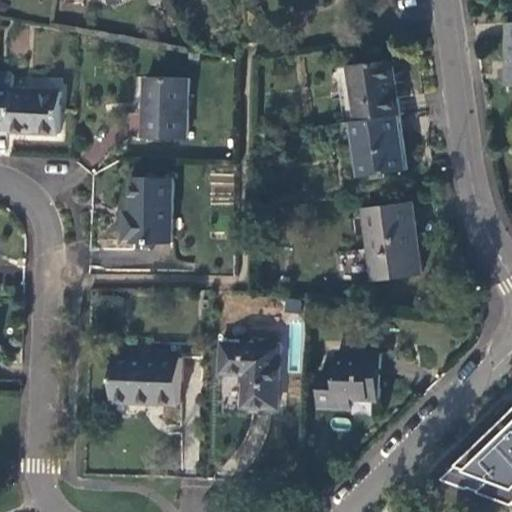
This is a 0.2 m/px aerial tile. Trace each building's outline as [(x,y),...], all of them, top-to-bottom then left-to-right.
[(348,61),(356,115),(398,109),(391,55),(348,61)] [(189,135),(190,74),(146,73),(146,134),(189,135)] [(13,81),(0,81),(0,126),(11,127),(11,129),(61,130),(62,89),(13,88),(13,81)] [(406,164),(398,109),(356,115),(349,116),(356,170),(406,164)] [(175,238),(175,175),(132,175),(132,215),(126,215),(126,238),(175,238)] [(410,199),(363,205),(372,274),(420,267),(410,199)] [(282,343),(224,341),(224,372),(246,372),(246,404),(280,405),(282,343)] [(382,348),(339,346),(338,366),(321,365),(320,401),(353,402),(353,392),(381,393),(382,348)] [(182,356),(115,354),(114,399),(180,401),(182,356)] [(511,414),(448,475),(474,485),(475,483),(511,496),(511,414)]
